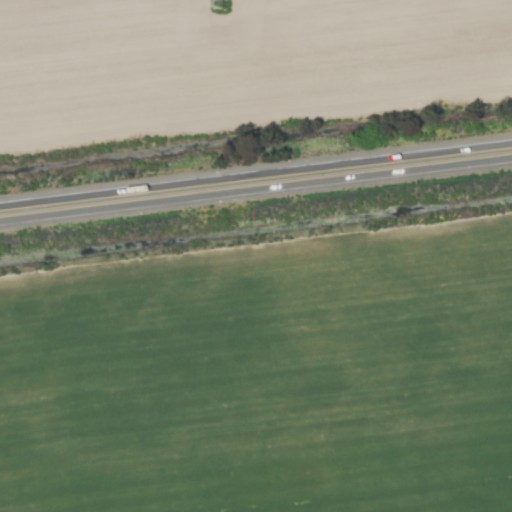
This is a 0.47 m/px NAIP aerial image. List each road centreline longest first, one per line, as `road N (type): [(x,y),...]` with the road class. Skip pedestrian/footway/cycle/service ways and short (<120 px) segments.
road 1 (trunk): [(0,225),(511,162)]
road 2 (trunk): [(511,148),(0,211)]
